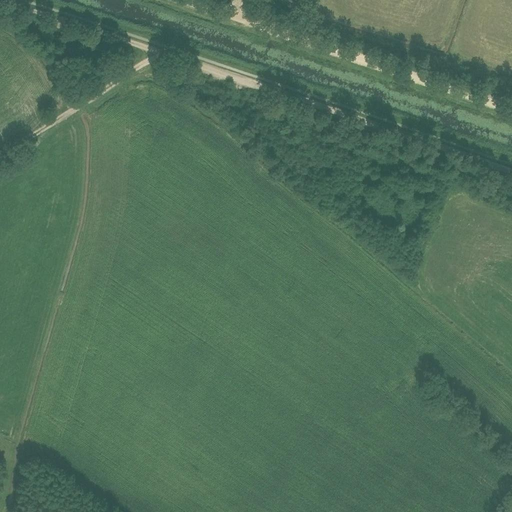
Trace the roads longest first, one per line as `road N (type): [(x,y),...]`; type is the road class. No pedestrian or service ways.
road 1 (track): [(511,172),(158,51)]
road 2 (track): [(187,0),(511,107)]
road 3 (track): [(0,157),(158,51)]
road 4 (track): [(158,51),(0,0)]
